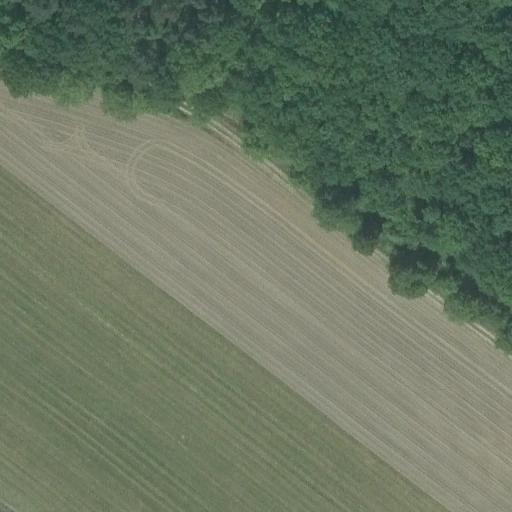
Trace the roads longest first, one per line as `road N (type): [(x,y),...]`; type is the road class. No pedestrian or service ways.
road 1 (track): [(511,358),(276,177),(154,95),(0,53)]
road 2 (unknown): [(154,95),(255,0)]
